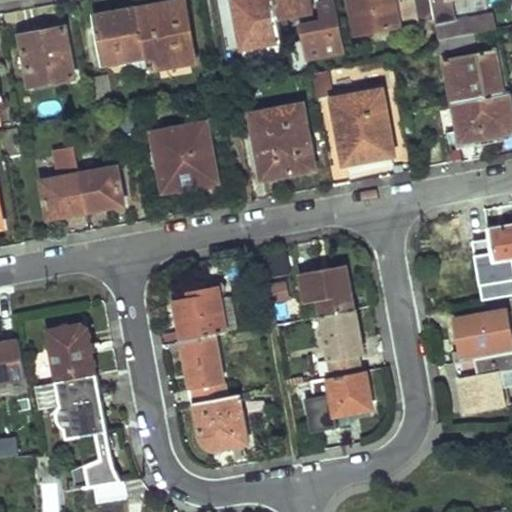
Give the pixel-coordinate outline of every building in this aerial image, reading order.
[(198,58),(188,0),(170,0),(166,1),(168,8),(141,13),(149,53),(151,67),(152,68),(198,58)] [(238,0),(247,46),(284,40),(279,16),(276,0),(238,0)] [(276,0),(279,16),(317,10),(315,0),(276,0)] [(337,0),(329,0),(320,2),(324,21),(302,26),(308,58),(347,50),(337,0)] [(352,0),(358,31),(437,16),(433,0),(352,0)] [(433,0),(437,16),(438,21),(459,17),(455,0),(433,0)] [(166,1),(140,6),(141,13),(168,8),(166,1)] [(96,15),(105,61),(119,59),(149,53),(141,13),(140,6),(96,15)] [(441,37),(476,30),(474,15),(438,21),(441,37)] [(67,26),(23,31),(32,83),(75,76),(67,26)] [(444,50),(479,43),(476,30),(441,37),(444,50)] [(499,47),(448,56),(456,101),(511,90),(508,68),(504,68),(499,47)] [(151,67),(149,53),(119,59),(121,72),(151,67)] [(336,93),(331,67),(315,70),(320,96),(336,93)] [(92,77),(98,111),(114,108),(108,74),(92,77)] [(385,88),(336,96),(349,161),(396,153),(385,88)] [(511,128),(511,90),(456,101),(464,140),(503,133),(511,128)] [(317,167),(306,103),(253,112),(266,177),(317,167)] [(127,133),(140,130),(136,104),(121,107),(127,133)] [(209,119),(156,129),(167,187),(220,178),(209,119)] [(10,156),(22,152),(19,126),(5,129),(10,156)] [(57,177),(79,173),(74,147),(53,151),(57,177)] [(129,208),(121,165),(79,173),(88,216),(129,208)] [(38,181),(46,223),(88,216),(79,173),(57,177),(38,181)] [(0,187),(0,233),(8,232),(0,188),(0,187)] [(511,253),(511,219),(490,225),(493,239),(496,257),(511,253)] [(444,243),(454,289),(501,279),(496,257),(493,239),(484,241),(483,235),(444,243)] [(310,301),(321,299),(324,313),(358,306),(351,263),(305,271),(310,301)] [(289,284),(286,265),(269,268),(272,287),(289,284)] [(511,276),(501,279),(504,296),(511,294),(511,276)] [(221,286),(177,294),(185,339),(220,332),(230,331),(221,286)] [(223,296),(230,331),(242,328),(235,294),(223,296)] [(357,338),(363,338),(358,306),(324,313),(334,375),(363,369),(357,338)] [(466,347),(457,350),(459,360),(465,359),(511,350),(511,315),(511,310),(460,320),(466,347)] [(88,320),(50,328),(61,380),(100,372),(88,320)] [(185,339),(197,400),(230,394),(220,332),(185,339)] [(0,380),(30,374),(23,338),(0,342),(0,380)] [(511,350),(465,359),(470,378),(463,379),(470,411),(511,403),(508,385),(511,383),(511,350)] [(334,375),(330,376),(314,379),(316,392),(306,393),(313,427),(339,421),(337,412),(351,409),(351,405),(375,401),(370,368),(363,369),(334,375)] [(100,372),(61,380),(60,380),(72,436),(97,431),(102,456),(85,464),(89,486),(125,482),(108,429),(100,372)] [(245,398),(254,396),(252,390),(230,394),(197,400),(202,431),(212,443),(224,444),(252,441),(245,398)] [(97,504),(127,500),(125,482),(94,486),(97,504)] [(492,511),(508,511),(509,503),(493,507),(492,511)]
